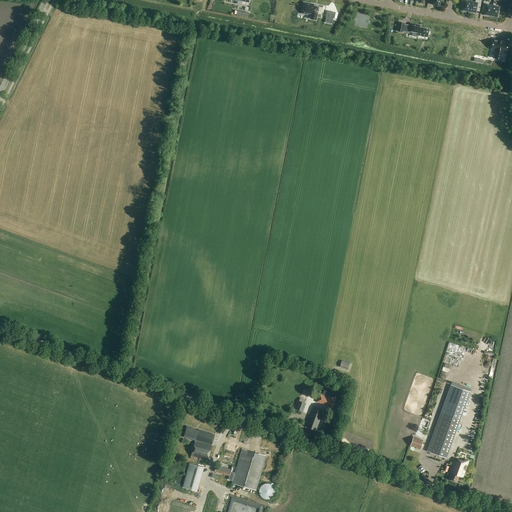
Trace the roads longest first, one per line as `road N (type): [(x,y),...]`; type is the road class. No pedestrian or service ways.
road 1 (unclassified): [(502,511),(0,327)]
road 2 (unknown): [(414,479),(459,441),(471,395),(466,371)]
